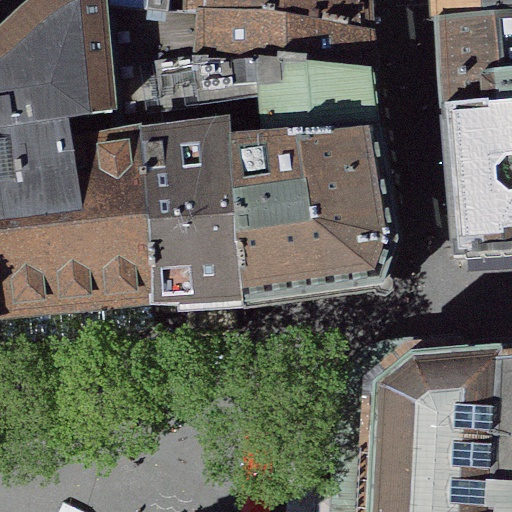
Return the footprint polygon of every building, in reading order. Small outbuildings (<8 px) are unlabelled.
[(0,166),(63,156),(60,134),(134,128),(122,0),(76,0),(50,17),(11,52),(0,60),(0,166)] [(122,0),(134,128),(148,126),(152,148),(247,136),(252,155),(394,152),(402,152),(397,122),(393,94),(392,64),(388,9),(387,0),(122,0)] [(511,32),(511,0),(432,0),(434,38),(511,32)] [(511,32),(434,38),(443,122),(511,119),(511,32)] [(506,272),(511,271),(511,119),(443,122),(451,201),(458,273),(506,272)] [(265,323),(265,314),(252,155),(247,136),(152,148),(174,325),(265,323)] [(0,202),(19,343),(174,325),(152,148),(63,156),(0,166),(0,202)] [(394,152),(252,155),(265,314),(345,308),(400,303),(412,259),(403,208),(394,152)] [(0,202),(0,348),(19,343),(0,202)] [(511,511),(511,348),(505,349),(496,511),(511,511)] [(496,511),(505,349),(444,363),(412,371),(377,399),(371,499),(370,511),(496,511)]
